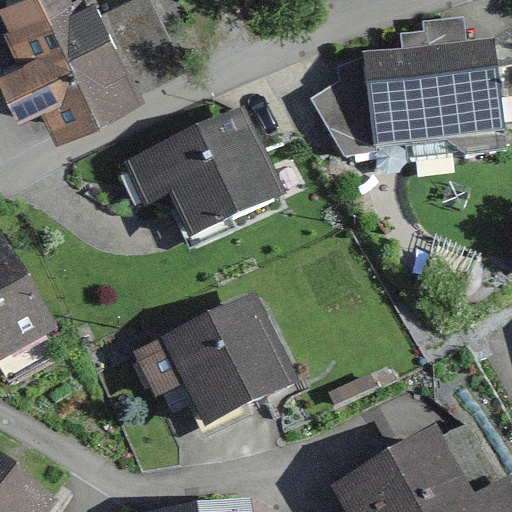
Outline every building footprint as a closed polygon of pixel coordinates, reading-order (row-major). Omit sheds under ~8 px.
[(0,13),(5,22),(0,24),(0,94),(12,89),(38,139),(136,98),(90,4),(70,11),(65,0),(10,0),(0,4),(0,13)] [(497,50),(353,71),(315,117),(347,167),(505,147),(497,50)] [(239,121),(127,174),(146,215),(168,205),(191,254),(281,211),(239,121)] [(0,245),(0,244),(0,372),(52,346),(0,245)] [(258,304),(128,360),(150,413),(186,397),(206,442),(300,401),(258,304)] [(434,445),(332,503),(337,511),(511,511),(511,499),(505,488),(469,508),(434,445)] [(0,511),(51,511),(0,473),(0,511)]
